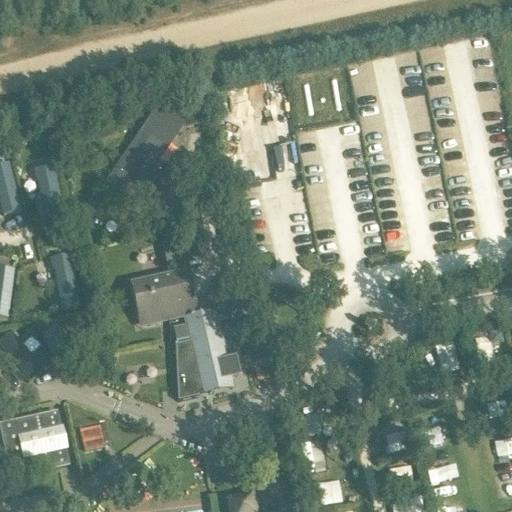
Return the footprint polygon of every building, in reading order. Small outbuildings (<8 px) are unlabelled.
[(127,156),(107,185),(131,201),(136,193),(145,199),(163,172),(154,165),(177,131),(159,119),(132,159),(127,156)] [(19,214),(8,169),(1,171),(0,169),(0,168),(0,211),(2,218),(19,214)] [(62,217),(53,171),(45,173),(45,171),(33,173),(35,185),(37,185),(44,220),(62,217)] [(84,228),(70,231),(75,255),(89,252),(84,228)] [(190,231),(160,238),(167,267),(197,260),(190,231)] [(79,309),(70,264),(62,265),(61,263),(50,266),(52,278),(54,277),(61,312),(79,309)] [(0,320),(8,321),(13,275),(5,274),(5,272),(0,271),(0,320)] [(186,273),(127,287),(135,320),(139,331),(181,321),(186,341),(172,345),(177,402),(197,398),(196,392),(198,392),(230,384),(227,371),(227,367),(237,365),(227,322),(224,311),(216,313),(196,318),(194,306),(186,273)] [(211,286),(216,313),(224,311),(227,322),(253,315),(245,278),(211,286)] [(52,361),(66,354),(54,331),(40,338),(52,361)] [(441,332),(426,333),(428,353),(443,351),(441,332)] [(9,335),(0,343),(0,350),(27,380),(40,368),(9,335)] [(308,405),(289,407),(291,429),(310,427),(308,405)] [(68,469),(55,415),(0,428),(0,437),(9,479),(27,475),(27,478),(68,469)] [(408,423),(419,434),(427,426),(416,415),(408,423)] [(393,418),(374,424),(379,441),(399,435),(393,418)] [(486,427),(489,445),(507,442),(504,424),(486,427)] [(299,466),(321,462),(316,439),(294,444),(299,466)] [(403,448),(383,451),(385,469),(405,467),(403,448)] [(423,474),(440,469),(433,448),(416,453),(423,474)] [(494,483),(511,478),(511,466),(510,458),(489,463),(494,483)] [(387,490),(393,511),(414,506),(408,484),(387,490)] [(427,490),(430,508),(447,505),(444,486),(427,490)] [(511,511),(511,498),(500,501),(502,511),(511,511)] [(255,511),(252,500),(223,506),(223,511),(255,511)]
